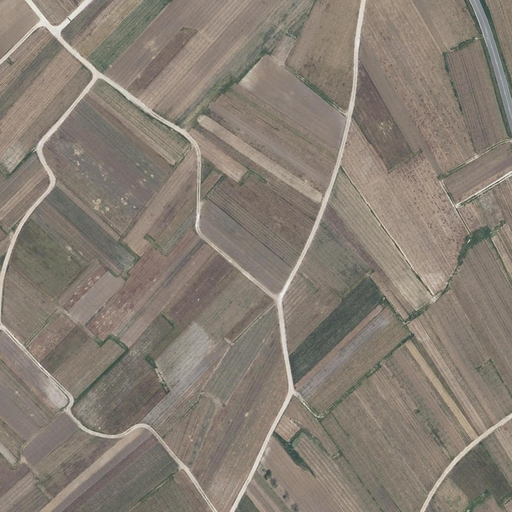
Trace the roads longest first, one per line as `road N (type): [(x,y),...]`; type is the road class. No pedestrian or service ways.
road 1 (track): [(364,0),(344,140),(314,232),(280,301),(291,389),(233,511)]
road 2 (track): [(58,30),(97,74),(191,138),(205,245),(280,301)]
road 3 (track): [(0,323),(72,399),(66,412),(84,430),(113,438),(140,423),(215,511)]
road 4 (track): [(0,300),(14,235),(52,184),(38,153),(42,137),(97,74)]
road 5 (track): [(511,417),(468,447),(421,511)]
road 6 (secondary): [(511,116),(475,0)]
